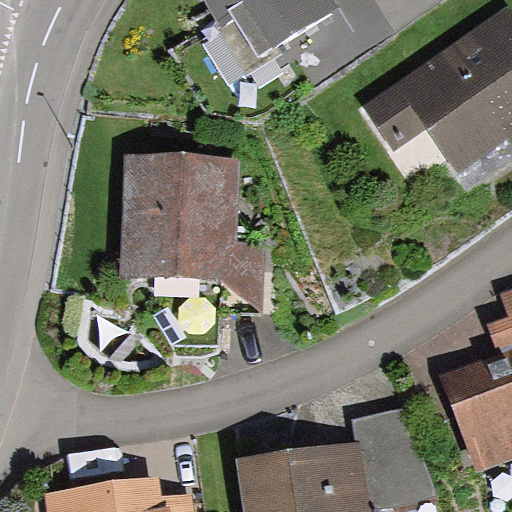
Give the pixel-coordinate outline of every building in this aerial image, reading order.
[(345,0),(205,0),(252,72),(281,54),(275,45),(345,0)] [(511,17),(509,12),(360,111),(389,154),(434,125),(463,169),(511,136),(511,17)] [(241,159),(122,154),(117,278),(217,282),(216,312),(268,314),(270,242),(238,240),(241,159)] [(502,356),(441,378),(475,472),(511,458),(511,291),(501,295),(511,323),(493,329),(502,356)] [(405,409),(355,421),(359,442),(369,511),(371,511),(381,511),(436,496),(405,409)] [(369,511),(359,442),(234,461),(241,511),(381,511),(371,511),(369,511)] [(157,477),(45,495),(47,511),(191,511),(190,498),(161,503),(157,477)]
